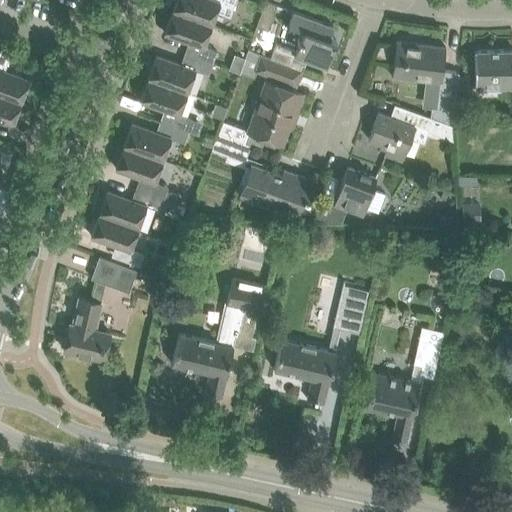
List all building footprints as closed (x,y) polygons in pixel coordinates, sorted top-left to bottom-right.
[(176,0),(173,10),(211,24),(216,11),(230,16),(236,0),(176,0)] [(256,25),(268,30),(277,5),(265,1),(256,25)] [(189,41),(184,52),(213,62),(217,51),(203,46),(211,24),(173,10),(164,32),(189,41)] [(288,23),(303,28),(296,49),(275,42),(269,58),(300,69),(304,57),(327,65),(336,39),(329,37),(333,25),(293,11),(288,23)] [(393,61),(391,75),(404,77),(424,80),(425,80),(440,82),(436,107),(431,107),(430,116),(452,124),(454,111),(456,94),(457,88),(459,74),(442,72),(444,60),(446,46),(439,45),(396,40),(395,44),(393,61)] [(511,49),(474,50),(475,70),(475,86),(511,85),(511,49)] [(257,69),(295,83),(300,69),(269,58),(248,50),(240,71),(254,77),(257,69)] [(156,55),(148,77),(187,91),(195,69),(208,74),(213,62),(184,52),(180,63),(156,55)] [(0,93),(20,101),(29,79),(4,70),(8,58),(0,55),(0,93)] [(459,74),(457,88),(467,89),(469,75),(459,74)] [(140,100),(179,114),(187,91),(148,77),(140,100)] [(304,93),(266,80),(244,141),(261,148),(265,136),(282,143),(293,112),(297,113),(304,93)] [(0,119),(12,124),(20,101),(0,93),(0,119)] [(378,111),(368,138),(381,143),(380,147),(386,149),(385,154),(402,161),(411,137),(424,142),(427,134),(445,140),(446,137),(453,140),(452,124),(430,116),(401,105),(396,118),(378,111)] [(183,115),(179,126),(188,130),(192,118),(183,115)] [(170,136),(132,122),(124,145),(162,159),(170,136)] [(174,138),(184,142),(188,130),(179,126),(174,138)] [(245,161),(251,145),(218,132),(211,149),(245,161)] [(115,167),(154,182),(162,159),(124,145),(115,167)] [(302,197),(308,199),(315,180),(283,169),(281,175),(273,172),(273,170),(252,162),(240,196),(276,213),(279,204),(297,211),(302,197)] [(362,213),(376,176),(366,173),(347,166),(335,201),(322,196),(315,215),(312,222),(341,223),(347,207),(362,213)] [(158,183),(154,194),(164,198),(173,201),(176,194),(166,190),(168,186),(158,183)] [(146,204),(107,190),(99,213),(138,226),(146,204)] [(150,206),(160,209),(164,198),(154,194),(150,206)] [(91,235),(130,249),(138,226),(99,213),(91,235)] [(483,240),(483,233),(468,231),(467,238),(483,240)] [(144,254),(134,250),(130,262),(139,265),(144,254)] [(137,269),(99,255),(91,277),(129,291),(137,269)] [(225,303),(230,304),(223,332),(250,338),(262,282),(236,276),(235,277),(231,276),(225,303)] [(369,290),(342,283),(331,327),(326,349),(281,339),(274,368),(311,377),(307,398),(324,402),(335,351),(334,351),(339,329),(359,334),(369,290)] [(94,328),(101,302),(79,296),(73,323),(70,322),(63,349),(104,358),(110,332),(94,328)] [(421,374),(432,377),(442,330),(421,326),(409,379),(373,371),(365,405),(398,412),(392,437),(407,440),(420,381),(419,381),(421,374)] [(205,393),(222,396),(233,346),(178,333),(172,363),(209,372),(205,393)] [(503,493),(495,492),(493,502),(502,503),(501,505),(511,506),(511,493),(503,492),(503,493)]
